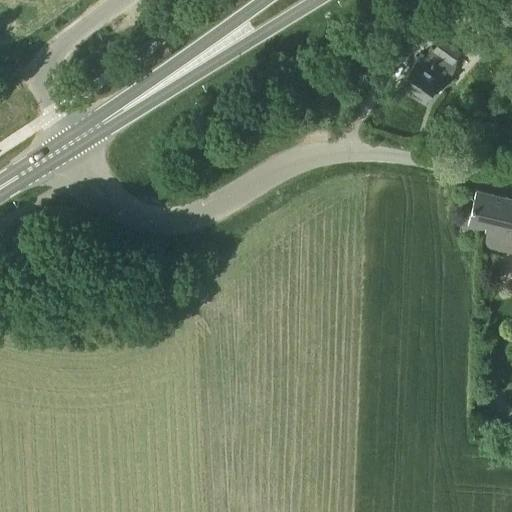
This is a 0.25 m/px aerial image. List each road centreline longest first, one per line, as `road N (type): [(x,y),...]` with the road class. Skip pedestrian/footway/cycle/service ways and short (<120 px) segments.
road 1 (unclassified): [(511,181),(371,155),(327,155),(165,227),(109,203),(70,144)]
road 2 (primary): [(123,110),(320,0)]
road 3 (unclassified): [(70,144),(42,89),(44,69),(130,0)]
road 4 (primary): [(265,0),(123,110)]
